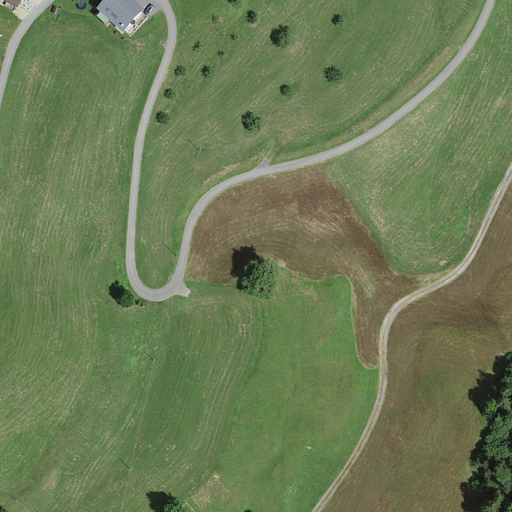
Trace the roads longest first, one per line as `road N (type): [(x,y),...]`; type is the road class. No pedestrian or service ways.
road 1 (unclassified): [(162,0),(172,33),(139,146),(130,256),(135,280),(155,295),(175,283),(190,224),(213,191),(375,131),(458,58),(490,0)]
road 2 (track): [(317,511),(377,413),(391,317),(466,265),(511,175)]
